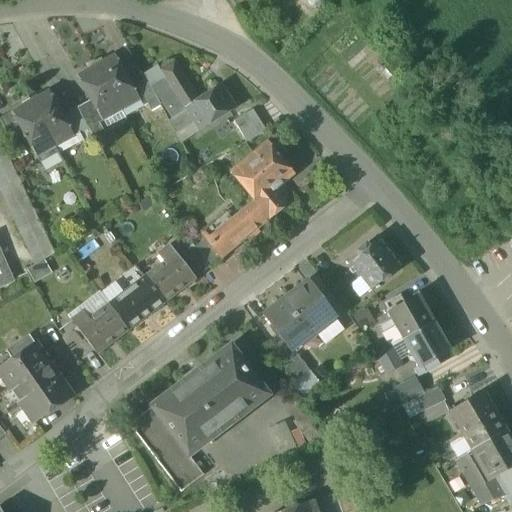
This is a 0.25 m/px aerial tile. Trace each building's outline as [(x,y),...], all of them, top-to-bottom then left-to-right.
[(114,56),(95,66),(120,111),(138,101),(114,56)] [(173,61),(159,71),(168,84),(154,93),(171,119),(175,117),(179,114),(182,119),(187,116),(182,109),(197,99),(187,83),(173,61)] [(100,122),(120,111),(95,66),(76,77),(89,101),(100,122)] [(143,75),(154,93),(168,84),(159,71),(156,66),(143,75)] [(134,85),(149,112),(159,106),(152,93),(144,79),(134,85)] [(182,109),(187,116),(198,133),(235,108),(220,85),(197,99),(182,109)] [(49,92),(30,103),(55,147),(73,137),(62,116),(49,92)] [(89,101),(76,109),(87,129),(100,122),(89,101)] [(21,130),(36,157),(54,147),(55,147),(30,103),(11,113),(21,130)] [(73,137),(87,129),(76,109),(62,116),(73,137)] [(232,122),(245,143),(264,132),(252,111),(232,122)] [(0,118),(0,122),(9,137),(21,130),(11,113),(11,112),(0,118)] [(181,144),(198,133),(187,116),(182,119),(179,114),(175,117),(183,130),(176,135),(181,144)] [(168,121),(176,135),(183,130),(175,117),(171,119),(168,121)] [(230,174),(253,201),(268,220),(285,205),(273,190),(292,175),(278,159),(285,153),(273,139),(230,174)] [(63,162),(54,147),(36,157),(44,172),(63,162)] [(0,157),(0,197),(34,266),(54,255),(13,170),(6,155),(0,157)] [(220,259),(268,220),(253,201),(230,220),(224,213),(199,233),(206,241),(220,259)] [(345,259),(370,291),(398,268),(389,256),(392,253),(381,239),(378,242),(377,241),(368,248),(365,244),(345,259)] [(206,241),(195,249),(210,268),(221,260),(220,259),(206,241)] [(163,264),(143,279),(163,304),(195,280),(186,269),(169,246),(157,256),(163,264)] [(195,280),(210,268),(195,249),(183,258),(189,266),(186,269),(195,280)] [(0,252),(0,287),(13,282),(0,252)] [(128,331),(163,304),(143,279),(108,305),(128,331)] [(279,336),(290,349),(291,349),(333,317),(307,283),(264,316),(279,336)] [(395,326),(403,341),(432,324),(416,296),(403,303),(400,297),(385,305),(389,312),(387,313),(391,320),(395,326)] [(96,355),(128,331),(108,305),(89,320),(83,312),(71,321),(96,355)] [(382,334),(395,326),(391,320),(378,327),(382,334)] [(448,351),(432,324),(403,341),(418,367),(413,370),(416,376),(417,378),(439,366),(435,359),(448,351)] [(395,326),(382,334),(390,348),(403,341),(395,326)] [(5,351),(12,361),(35,345),(28,336),(5,351)] [(278,357),(293,383),(308,371),(291,349),(290,349),(279,336),(268,344),(278,357)] [(0,369),(0,375),(9,388),(48,362),(44,357),(43,358),(35,345),(12,361),(0,369)] [(151,407),(151,408),(188,456),(267,396),(230,347),(151,407)] [(400,366),(390,348),(376,356),(386,374),(400,366)] [(9,388),(21,405),(58,379),(50,368),(51,367),(48,362),(9,388)] [(425,391),(417,378),(416,376),(398,387),(406,402),(425,391)] [(59,378),(58,379),(21,405),(33,422),(70,396),(61,384),(63,383),(59,378)] [(415,399),(421,411),(444,401),(437,389),(415,399)] [(448,411),(471,450),(504,431),(488,402),(489,402),(483,391),(448,411)] [(203,476),(188,456),(151,408),(128,425),(180,493),(203,476)] [(214,469),(223,484),(279,453),(263,425),(269,421),(264,412),(194,452),(206,473),(214,469)] [(293,424),(311,446),(321,439),(303,416),(293,424)] [(287,434),(296,454),(306,449),(297,429),(287,434)] [(511,467),(511,444),(504,431),(471,450),(489,481),(511,467)] [(511,467),(489,481),(471,450),(455,459),(482,506),(504,497),(504,498),(511,493),(511,467)] [(312,502),(316,511),(352,511),(364,508),(356,486),(312,502)] [(316,511),(312,502),(283,511),(316,511)]
